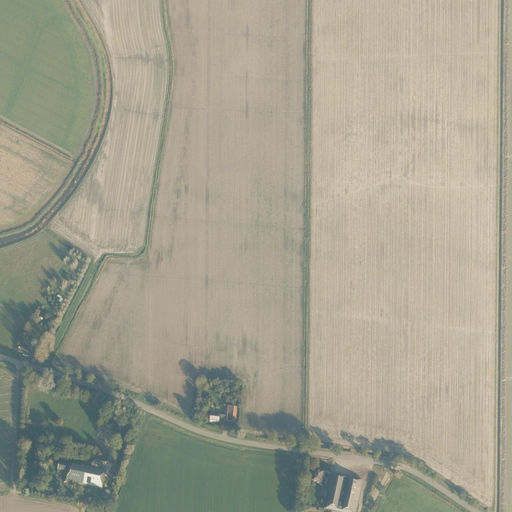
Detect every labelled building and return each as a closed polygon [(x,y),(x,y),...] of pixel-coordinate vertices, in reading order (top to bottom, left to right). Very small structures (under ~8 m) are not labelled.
[(26,357),(27,356),(28,357),(30,354),(28,353),(30,349),(25,347),(25,348),(20,346),(18,351),(24,354),(23,355),(26,357)] [(41,352),(36,350),(32,359),(38,362),(41,352)] [(225,407),(224,413),(224,414),(219,414),(219,415),(210,415),(210,422),(219,422),(219,417),(224,418),(224,422),(235,423),(237,408),(225,407)] [(58,470),(66,471),(64,481),(64,482),(68,483),(69,482),(75,483),(75,484),(102,489),(109,459),(94,457),(92,467),(95,467),(95,468),(72,463),(71,466),(59,463),(58,470)] [(324,476),(322,476),(323,473),(319,472),(319,471),(316,471),(315,471),(314,477),(313,478),(312,480),(313,481),(317,482),(317,483),(320,484),(320,485),(322,486),(321,491),(326,491),(322,509),(319,508),(318,511),(319,511),(323,511),(324,509),(331,511),(355,511),(363,481),(329,474),(327,487),(324,486),(326,478),(324,477),(324,476)] [(108,491),(105,490),(104,490),(102,498),(110,500),(111,495),(107,494),(108,491)]
